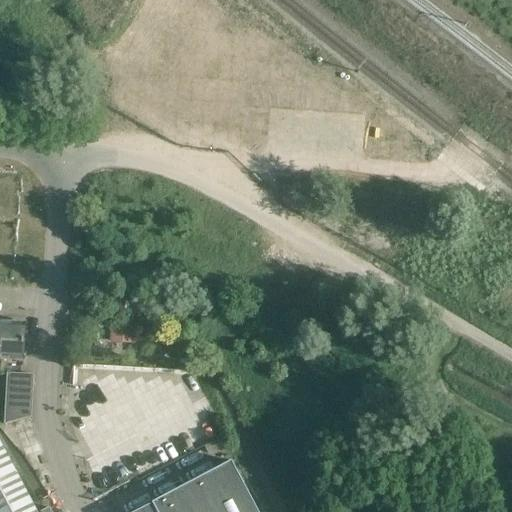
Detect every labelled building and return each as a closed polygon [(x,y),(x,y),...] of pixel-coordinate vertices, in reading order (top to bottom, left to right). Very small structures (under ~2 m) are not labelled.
[(76,326),(72,326),(71,342),(82,343),(84,322),(77,321),(76,326)] [(112,342),(131,344),(132,327),(113,326),(112,342)] [(0,330),(0,360),(23,362),(25,332),(21,331),(18,328),(14,328),(11,331),(0,330)] [(72,415),(109,417),(111,366),(73,365),(72,415)] [(7,373),(4,425),(13,423),(31,418),(34,375),(7,373)] [(24,421),(15,426),(17,430),(27,448),(36,443),(24,421)] [(0,511),(31,511),(0,450),(0,511)] [(257,511),(232,463),(137,511),(257,511)]
